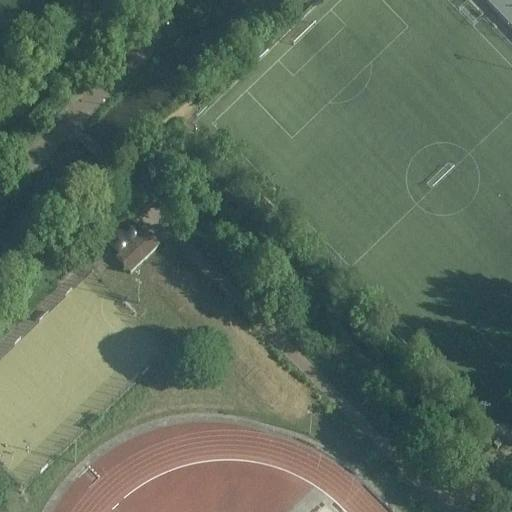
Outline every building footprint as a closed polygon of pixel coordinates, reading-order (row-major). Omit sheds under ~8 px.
[(511,0),(481,0),(511,31),(511,0)] [(146,160),(134,171),(146,184),(158,173),(146,160)] [(130,275),(158,247),(151,240),(144,233),(130,246),(128,248),(123,253),(117,259),(116,260),(130,275)] [(329,272),(318,260),(315,263),(326,275),(329,272)] [(352,295),(348,298),(360,310),(363,307),(352,295)]
